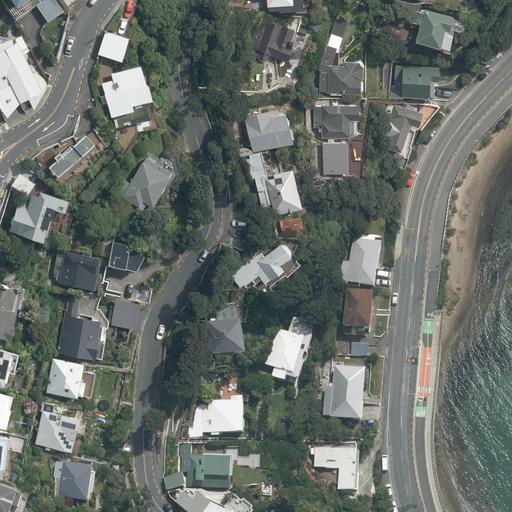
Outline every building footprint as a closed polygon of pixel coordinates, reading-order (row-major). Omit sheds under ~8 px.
[(36,5),(47,22),(63,11),(54,0),(11,0),(17,8),(29,0),(38,0),(40,3),(36,5)] [(63,0),(71,10),(77,2),(76,0),(63,0)] [(246,0),(244,6),(251,10),(255,2),(251,0),(246,0)] [(280,9),(280,11),(304,8),(303,0),(267,0),(268,10),(280,9)] [(369,14),(382,14),(382,9),(378,9),(378,3),(370,3),(369,14)] [(441,46),(449,48),(454,30),(460,31),(463,29),(465,25),(463,21),(453,18),(454,17),(424,8),(423,12),(415,10),(411,26),(419,28),(416,40),(441,48),(441,46)] [(331,33),(342,36),(347,18),(336,14),(331,33)] [(65,30),(67,19),(55,17),(53,28),(65,30)] [(310,25),(317,30),(322,23),(315,18),(310,25)] [(281,25),(269,20),(266,26),(259,22),(252,39),(253,48),(260,51),(258,56),(269,59),(270,55),(289,61),(289,58),(294,57),(295,51),(293,48),(297,31),(295,30),(295,29),(282,24),(281,25)] [(236,36),(246,38),(248,24),(238,23),(236,36)] [(98,54),(119,60),(125,39),(105,33),(98,54)] [(476,47),(497,54),(502,41),(480,34),(476,47)] [(0,110),(6,117),(18,102),(28,98),(33,110),(42,93),(46,86),(44,80),(41,76),(37,74),(33,73),(23,53),(28,51),(20,35),(9,40),(3,37),(0,36),(0,110)] [(317,91),(360,93),(361,80),(363,80),(364,64),(359,60),(343,60),(343,64),(339,64),(340,53),(336,51),(338,48),(326,44),(317,71),(317,91)] [(475,59),(490,64),(497,55),(479,49),(475,59)] [(428,97),(430,99),(432,98),(434,97),(434,94),(434,93),(435,81),(439,81),(439,67),(396,65),(394,89),(391,89),(390,95),(428,97)] [(103,90),(115,129),(135,123),(137,128),(148,125),(147,120),(149,119),(144,105),(149,104),(140,73),(115,80),(116,86),(103,90)] [(387,147),(401,152),(411,124),(418,126),(423,113),(393,103),(393,104),(388,102),(384,113),(389,115),(383,133),(385,134),(387,143),(388,144),(387,147)] [(322,127),(322,137),(351,137),(351,136),(354,136),(354,119),(360,119),(359,104),(314,105),(314,127),(322,127)] [(254,152),(294,141),(293,137),(295,136),(293,127),(290,128),(285,111),(273,114),(272,108),(244,114),(254,152)] [(57,159),(39,175),(44,178),(47,177),(58,185),(108,145),(94,127),(87,136),(85,133),(73,144),(72,143),(61,153),(60,151),(54,156),(57,159)] [(356,146),(324,143),(323,172),(354,175),(356,146)] [(252,150),(247,148),(239,149),(240,156),(252,153),(252,150)] [(392,163),(405,168),(409,156),(396,151),(392,163)] [(247,157),(252,177),(255,176),(262,209),(270,207),(264,179),(268,178),(262,152),(249,155),(250,157),(247,157)] [(142,201),(152,207),(171,173),(145,158),(143,162),(142,161),(129,183),(123,180),(116,192),(121,195),(121,197),(139,207),(142,201)] [(271,179),(279,215),(307,209),(297,170),(278,174),(279,178),(271,179)] [(19,173),(11,184),(26,194),(34,182),(19,173)] [(8,230),(41,241),(53,208),(64,212),(68,201),(38,191),(37,196),(30,194),(27,203),(19,200),(8,230)] [(163,226),(170,236),(186,224),(179,214),(163,226)] [(280,221),(282,232),(303,227),(301,216),(280,221)] [(348,283),(374,287),(382,244),(374,243),(375,237),(363,235),(362,241),(354,239),(350,262),(344,261),(340,285),(348,286),(348,283)] [(147,247),(113,242),(108,269),(142,274),(147,247)] [(230,274),(240,287),(243,284),(244,285),(251,280),(254,283),(260,279),(263,283),(270,278),(271,279),(283,270),(279,265),(290,257),(290,250),(285,244),(279,244),(258,260),(254,256),(230,274)] [(58,282),(93,289),(99,258),(58,250),(53,273),(57,274),(55,280),(59,280),(58,282)] [(0,338),(10,341),(13,325),(11,325),(18,289),(6,286),(7,285),(0,283),(0,338)] [(135,300),(148,303),(151,289),(138,286),(135,300)] [(359,333),(365,333),(365,329),(371,330),(374,293),(347,291),(344,327),(359,329),(359,333)] [(57,352),(93,359),(98,335),(97,335),(99,320),(73,316),(74,313),(76,313),(78,299),(68,298),(65,314),(64,314),(57,352)] [(144,306),(116,300),(112,324),(139,329),(144,306)] [(210,352),(242,348),(235,302),(225,303),(225,307),(215,309),(216,318),(205,320),(207,333),(203,333),(204,337),(199,338),(201,352),(210,351),(210,352)] [(272,377),(285,380),(287,376),(299,380),(304,362),(302,362),(305,353),(307,354),(312,336),(304,334),(308,321),(294,318),(289,333),(277,329),(276,334),(271,332),(267,344),(263,343),(262,346),(259,346),(255,360),(266,363),(265,365),(275,367),(272,377)] [(351,355),(367,356),(368,343),(352,342),(351,355)] [(0,385),(1,381),(3,381),(5,371),(11,373),(15,353),(0,349),(0,385)] [(46,391),(76,397),(77,394),(90,397),(95,371),(81,369),(82,363),(55,358),(56,356),(50,354),(47,369),(49,369),(47,381),(41,380),(39,389),(46,390),(46,391)] [(123,366),(125,356),(118,354),(116,364),(123,366)] [(323,417),(362,420),(366,369),(335,367),(333,387),(326,386),(323,417)] [(219,400),(201,399),(200,421),(196,421),(196,430),(257,432),(259,390),(240,390),(239,396),(220,395),(219,400)] [(11,396),(0,393),(0,428),(2,429),(11,396)] [(113,407),(131,410),(133,400),(115,397),(113,407)] [(84,420),(43,411),(36,444),(77,453),(84,420)] [(338,490),(356,491),(356,490),(358,490),(360,452),(358,452),(358,451),(315,449),(314,468),(339,469),(338,490)] [(232,451),(204,451),(205,482),(232,482),(232,451)] [(56,481),(51,480),(47,494),(92,504),(99,470),(56,461),(53,474),(57,475),(56,481)] [(182,470),(162,474),(165,487),(185,483),(182,470)] [(184,486),(177,496),(197,511),(244,511),(245,511),(227,498),(223,504),(197,484),(191,491),(184,486)] [(21,493),(0,485),(0,511),(8,511),(11,506),(16,508),(21,493)]
